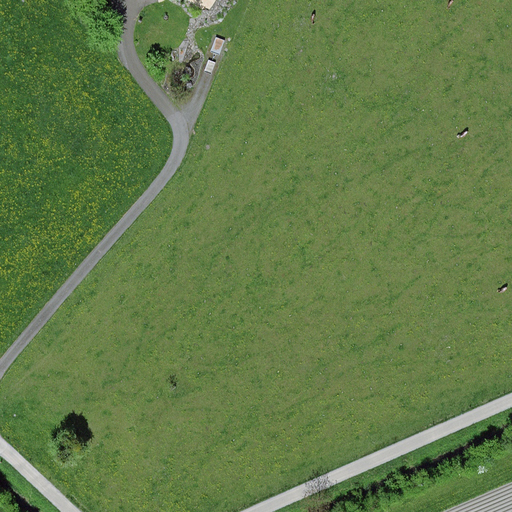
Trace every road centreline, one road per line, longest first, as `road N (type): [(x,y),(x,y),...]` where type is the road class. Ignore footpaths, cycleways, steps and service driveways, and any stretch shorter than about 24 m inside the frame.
road 1 (track): [(511,402),(264,511),(69,511),(0,444)]
road 2 (track): [(0,370),(168,175),(178,153),(177,118),(126,53),(120,0)]
